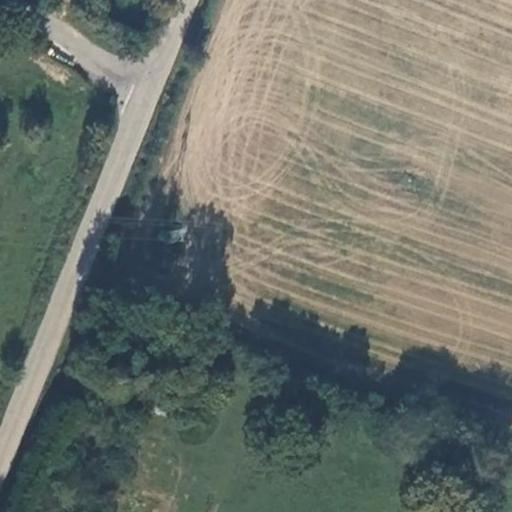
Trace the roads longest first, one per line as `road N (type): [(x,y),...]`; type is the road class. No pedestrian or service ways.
road 1 (unclassified): [(156,90),(0,472)]
road 2 (unclassified): [(19,0),(156,90)]
